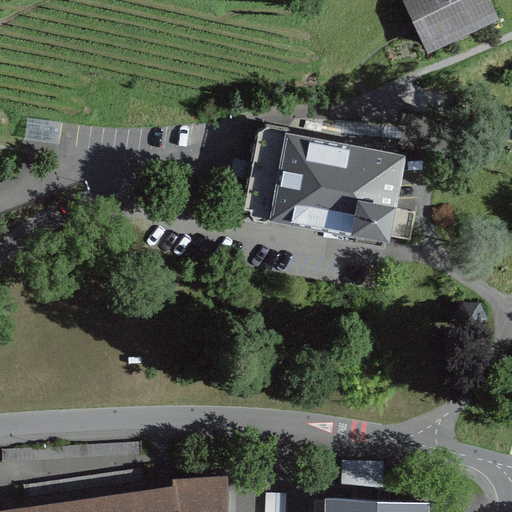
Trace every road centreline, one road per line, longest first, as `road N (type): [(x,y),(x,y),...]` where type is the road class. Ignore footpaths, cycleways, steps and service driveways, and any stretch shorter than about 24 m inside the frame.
road 1 (residential): [(0,425),(265,421),(511,467)]
road 2 (residential): [(433,65),(358,103),(238,120),(0,250)]
